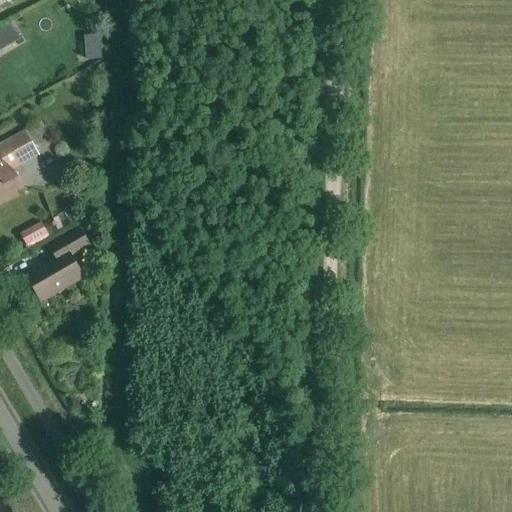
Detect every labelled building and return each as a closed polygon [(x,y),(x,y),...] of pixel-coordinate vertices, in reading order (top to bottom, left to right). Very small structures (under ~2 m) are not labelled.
[(0,54),(20,43),(11,27),(0,33),(0,54)] [(87,33),(89,58),(107,56),(105,31),(87,33)] [(39,123),(5,143),(0,145),(0,180),(3,185),(16,178),(12,171),(38,156),(36,153),(51,144),(39,123)] [(30,247),(53,236),(45,220),(22,232),(30,247)] [(41,305),(78,283),(85,280),(71,257),(90,246),(80,230),(50,248),(55,258),(24,275),(41,305)] [(95,350),(96,328),(79,327),(77,349),(95,350)]
